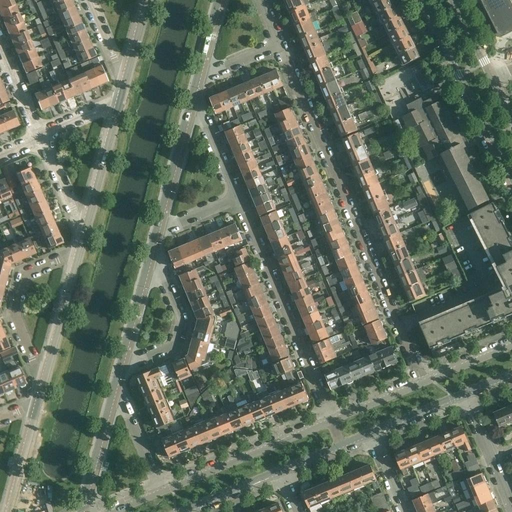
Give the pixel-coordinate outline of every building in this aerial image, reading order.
[(2,0),(0,1),(0,12),(15,5),(12,0),(14,0),(2,0)] [(55,16),(59,14),(74,8),(74,6),(74,5),(73,2),(72,2),(70,0),(68,0),(52,7),(55,16)] [(307,0),(285,0),(284,0),(287,6),(286,7),(288,11),(289,11),(290,13),(305,6),(310,4),(307,0)] [(328,0),(333,9),(337,8),(333,0),(328,0)] [(380,0),(372,4),(377,15),(394,6),(391,0),(380,0)] [(511,0),(480,0),(503,45),(511,40),(511,0)] [(40,2),(36,4),(39,13),(44,11),(40,2)] [(19,14),(15,5),(0,12),(0,15),(1,18),(2,18),(3,21),(19,14)] [(308,15),(305,6),(290,13),(290,14),(290,16),(291,19),(292,20),(295,25),(316,16),(315,12),(308,15)] [(377,15),(383,25),(399,16),(394,6),(377,15)] [(74,8),(59,14),(62,23),(78,16),(76,12),(77,11),(76,9),(74,8)] [(338,22),(343,19),(337,8),(333,9),(332,9),(338,22)] [(350,15),(346,17),(349,22),(349,24),(357,19),(354,14),(354,13),(350,15)] [(23,23),(19,14),(3,21),(5,24),(4,25),(6,29),(7,29),(7,30),(23,23)] [(78,16),(62,23),(66,31),(81,24),(81,23),(81,22),(80,19),(79,19),(78,16)] [(315,32),(312,23),(318,21),(316,16),(295,25),(297,31),(297,32),(298,35),(299,36),(300,38),(315,32)] [(383,25),(388,35),(404,26),(399,16),(383,25)] [(26,31),(23,23),(7,30),(8,31),(7,32),(8,35),(9,35),(11,38),(26,31)] [(81,24),(66,31),(69,39),(85,32),(83,29),(84,28),(83,25),(81,25),(81,24)] [(41,25),(36,27),(40,36),(44,33),(41,25)] [(305,50),(320,44),(336,38),(336,37),(348,32),(346,26),(337,30),(338,31),(318,39),(315,32),(300,38),(301,39),(300,41),(301,44),(303,44),(305,50)] [(388,35),(393,45),(410,37),(404,26),(388,35)] [(53,36),(50,28),(46,30),(49,37),(50,37),(51,38),(55,36),(55,35),(53,36)] [(30,40),(26,31),(11,38),(12,42),(13,45),(14,46),(14,47),(30,40)] [(69,48),(72,47),(88,40),(88,38),(87,35),(86,35),(85,32),(69,39),(66,40),(69,48)] [(351,32),(347,34),(352,45),(356,44),(351,32)] [(361,49),(365,47),(362,41),(362,42),(359,36),(356,37),(359,43),(361,49)] [(393,45),(398,56),(415,47),(410,37),(393,45)] [(18,55),(34,49),(30,40),(14,47),(15,48),(14,48),(16,52),(17,52),(18,55)] [(72,47),(76,55),(91,48),(90,45),(91,44),(90,41),(88,41),(88,40),(72,47)] [(326,56),(320,44),(305,50),(307,56),(307,57),(308,60),(309,61),(310,63),(326,56)] [(358,57),(362,56),(356,44),(352,45),(358,57)] [(365,47),(361,49),(366,59),(370,56),(368,52),(367,52),(365,47)] [(403,66),(420,58),(415,47),(398,56),(403,66)] [(91,48),(76,55),(80,63),(95,57),(95,55),(95,54),(94,51),(93,51),(91,48)] [(38,58),(34,49),(18,55),(20,59),(19,60),(21,63),(22,63),(22,64),(38,58)] [(61,61),(66,59),(62,51),(62,52),(58,53),(61,61)] [(331,69),(326,56),(310,63),(311,64),(310,66),(312,69),(313,69),(316,75),(331,69)] [(371,70),(375,68),(372,62),(371,63),(369,60),(371,59),(370,56),(366,59),(368,64),(371,70)] [(26,73),(41,66),(38,58),(22,64),(23,65),(22,66),(23,69),(24,70),(26,73)] [(67,58),(66,59),(61,61),(65,70),(71,67),(67,58)] [(89,61),(99,86),(101,85),(103,85),(105,84),(106,82),(107,82),(104,74),(100,66),(94,69),(93,65),(98,63),(96,58),(89,61)] [(60,65),(58,60),(50,63),(52,68),(60,65)] [(366,68),(365,69),(361,60),(357,62),(361,71),(359,71),(360,73),(366,70),(366,68)] [(89,61),(80,65),(82,70),(90,66),(92,70),(84,73),(91,89),(93,89),(95,88),(96,87),(99,86),(89,61)] [(423,64),(412,70),(423,92),(434,86),(423,64)] [(76,66),(72,68),(82,93),(85,92),(86,92),(89,91),(89,90),(91,89),(84,73),(77,76),(76,73),(78,73),(76,66)] [(67,80),(74,96),(75,96),(76,96),(79,95),(79,94),(82,93),(72,68),(68,70),(71,76),(72,76),(73,78),(67,80)] [(336,81),(331,69),(316,75),(318,81),(317,82),(319,86),(320,86),(321,88),(336,81)] [(364,81),(370,78),(366,70),(360,73),(364,81)] [(51,88),(57,103),(59,103),(60,103),(63,102),(63,101),(66,100),(57,79),(53,71),(48,73),(53,83),(56,82),(57,85),(51,88)] [(267,74),(274,90),(282,86),(276,71),(275,71),(274,71),(270,72),(270,73),(267,74)] [(35,72),(26,76),(30,85),(39,81),(38,80),(35,72)] [(266,93),(274,90),(267,74),(265,75),(263,75),(260,76),(260,77),(259,78),(266,93)] [(74,96),(67,80),(61,83),(59,78),(57,79),(66,100),(68,99),(69,99),(73,98),(73,97),(74,96)] [(258,97),(266,93),(259,78),(257,78),(254,79),(253,80),(251,81),(258,97)] [(57,103),(51,88),(48,80),(43,82),(42,79),(38,80),(39,81),(40,84),(42,91),(49,107),(52,106),(53,106),(56,105),(57,104),(57,103)] [(40,84),(39,81),(30,85),(32,90),(34,89),(33,87),(40,84)] [(243,85),(249,100),(258,97),(251,81),(249,82),(247,82),(244,83),(244,84),(243,85)] [(341,94),(336,81),(321,88),(321,89),(321,90),(322,94),(323,94),(326,100),(341,94)] [(365,83),(369,93),(375,90),(371,81),(365,83)] [(241,104),(249,100),(243,85),(242,85),(241,85),(238,86),(237,87),(235,88),(241,104)] [(233,107),(241,104),(235,88),(232,89),(231,89),(227,90),(227,91),(226,92),(233,107)] [(4,91),(0,92),(0,104),(9,101),(7,96),(6,92),(5,92),(4,91)] [(49,107),(42,91),(34,95),(41,110),(42,110),(43,110),(46,109),(46,108),(49,107)] [(225,111),(233,107),(226,92),(225,92),(224,92),(221,93),(221,94),(218,95),(225,111)] [(370,96),(375,106),(381,103),(376,93),(370,96)] [(346,106),(341,94),(326,100),(328,106),(328,107),(329,110),(330,111),(331,112),(346,106)] [(225,111),(218,95),(215,96),(214,96),(211,97),(211,98),(210,98),(217,114),(225,111)] [(278,100),(282,109),(291,106),(287,97),(278,100)] [(469,153),(451,118),(442,100),(433,104),(431,99),(423,102),(421,98),(406,105),(410,114),(401,118),(407,131),(410,130),(419,149),(422,147),(428,161),(435,157),(438,164),(445,161),(471,212),(490,204),(488,201),(489,200),(466,155),(469,153)] [(4,105),(0,106),(0,111),(5,109),(5,110),(11,107),(9,103),(4,105)] [(278,105),(271,107),(274,114),(280,111),(278,105)] [(336,125),(352,119),(346,106),(331,112),(332,114),(331,116),(333,119),(334,119),(336,125)] [(275,115),(279,124),(294,118),(294,117),(295,116),(293,112),(292,112),(290,108),(275,115)] [(272,115),(270,109),(264,111),(266,117),(272,115)] [(2,116),(8,130),(13,128),(14,129),(18,127),(18,126),(19,125),(15,118),(16,117),(15,113),(13,113),(12,111),(2,116)] [(257,114),(260,120),(266,117),(264,111),(257,114)] [(367,112),(358,116),(360,122),(369,118),(367,112)] [(279,124),(282,133),(298,127),(298,126),(298,125),(297,121),(296,121),(294,118),(279,124)] [(238,119),(230,122),(233,127),(240,124),(238,119)] [(264,119),(258,122),(261,127),(267,124),(264,119)] [(352,119),(336,125),(339,131),(338,132),(340,135),(341,136),(342,138),(357,131),(352,119)] [(229,122),(220,125),(223,131),(232,128),(229,122)] [(229,141),(244,135),(240,126),(225,133),(225,134),(225,135),(226,138),(227,138),(229,141)] [(282,133),(286,142),(302,136),(302,135),(302,134),(301,130),(300,130),(298,127),(282,133)] [(269,128),(264,130),(268,139),(272,137),(272,138),(273,137),(269,128)] [(259,129),(253,131),(256,139),(262,137),(259,129)] [(348,153),(363,146),(358,133),(343,140),(343,142),(343,143),(344,146),(345,147),(348,153)] [(395,133),(394,133),(390,135),(389,135),(394,147),(401,145),(395,133)] [(248,143),(244,135),(229,141),(230,144),(229,145),(230,148),(232,149),(248,143)] [(286,142),(290,151),(306,145),(305,144),(306,143),(304,139),(303,139),(302,136),(286,142)] [(376,144),(373,138),(368,140),(371,147),(376,144)] [(251,151),(248,143),(232,149),(232,150),(232,151),(233,154),(234,155),(236,158),(251,151)] [(290,151),(294,161),(310,154),(309,153),(310,152),(308,148),(307,148),(306,145),(290,151)] [(400,160),(406,157),(401,145),(394,147),(400,160)] [(368,159),(363,146),(348,153),(350,158),(350,159),(351,163),(352,163),(353,165),(368,159)] [(254,159),(251,151),(236,158),(237,160),(236,162),(237,165),(239,165),(239,166),(254,159)] [(294,161),(298,172),(314,165),(313,162),(314,161),(312,157),(311,157),(310,154),(294,161)] [(405,172),(411,169),(406,157),(400,160),(405,172)] [(258,168),(254,159),(239,166),(239,167),(239,168),(240,171),(241,172),(242,174),(258,168)] [(374,171),(368,159),(353,165),(354,167),(353,168),(355,171),(356,172),(358,178),(374,171)] [(298,172),(302,181),(318,174),(317,171),(317,170),(316,166),(315,166),(314,165),(298,172)] [(21,185),(35,179),(33,175),(33,173),(32,170),(30,169),(30,168),(16,175),(21,185)] [(261,176),(258,168),(242,174),(244,177),(243,178),(244,181),(246,182),(246,183),(261,176)] [(379,183),(374,171),(358,178),(361,183),(360,184),(361,188),(363,188),(363,190),(379,183)] [(417,182),(413,173),(407,176),(411,185),(417,182)] [(302,181),(306,190),(322,183),(320,180),(321,179),(320,175),(318,175),(318,174),(302,181)] [(246,184),(246,185),(247,188),(248,188),(249,191),(265,185),(261,176),(246,183),(246,184)] [(14,188),(15,188),(11,178),(5,180),(10,190),(14,189),(14,188)] [(21,185),(25,196),(39,190),(39,189),(40,188),(38,184),(37,184),(35,179),(21,185)] [(293,179),(285,182),(288,187),(295,184),(293,179)] [(0,198),(1,200),(3,205),(8,203),(9,205),(14,203),(11,196),(3,180),(0,181),(0,198)] [(306,190),(310,199),(326,193),(324,189),(325,188),(323,185),(322,185),(322,183),(306,190)] [(384,196),(379,183),(363,190),(364,192),(364,193),(365,196),(366,197),(369,202),(384,196)] [(265,185),(249,191),(250,193),(250,195),(251,198),(253,199),(268,193),(265,185)] [(294,186),(288,189),(291,195),(297,193),(294,186)] [(25,196),(30,206),(44,200),(44,199),(43,195),(41,195),(39,190),(25,196)] [(272,201),(268,193),(253,199),(253,200),(253,202),(254,205),(255,205),(256,208),(272,201)] [(310,199),(314,208),(329,202),(328,198),(329,197),(327,194),(326,194),(326,193),(310,199)] [(419,195),(417,196),(422,209),(428,206),(423,194),(419,195)] [(389,209),(384,196),(369,202),(371,208),(370,209),(372,213),(373,213),(374,215),(389,209)] [(30,206),(35,217),(49,211),(48,210),(49,209),(47,205),(46,205),(44,200),(30,206)] [(272,201),(256,208),(257,210),(257,212),(258,215),(259,215),(260,216),(275,210),(272,201)] [(314,208),(317,217),(333,211),(332,208),(333,207),(331,203),(330,203),(329,202),(314,208)] [(419,322),(430,349),(511,314),(511,240),(493,203),(490,204),(471,212),(467,214),(504,287),(420,322),(419,322)] [(428,222),(434,219),(428,206),(422,209),(428,222)] [(394,221),(389,209),(374,215),(374,216),(374,217),(375,221),(377,221),(379,227),(394,221)] [(35,217),(39,228),(53,222),(53,221),(53,219),(52,216),(51,216),(49,211),(35,217)] [(317,217),(321,226),(337,220),(336,219),(337,218),(336,214),(334,214),(333,211),(317,217)] [(19,216),(17,212),(8,216),(9,220),(19,216)] [(264,227),(280,220),(276,212),(261,218),(261,219),(260,221),(262,224),(263,224),(264,227)] [(305,223),(308,221),(307,219),(306,219),(304,214),(298,217),(301,224),(305,222),(305,223)] [(0,218),(0,223),(0,224),(9,220),(8,216),(0,218)] [(283,229),(280,220),(264,227),(265,229),(265,231),(266,233),(267,234),(268,235),(283,229)] [(321,226),(325,235),(341,228),(340,227),(341,226),(339,223),(338,223),(337,220),(321,226)] [(440,231),(435,220),(431,222),(436,233),(440,231)] [(394,221),(379,227),(381,233),(381,234),(382,237),(383,238),(384,240),(399,233),(394,221)] [(53,222),(39,228),(44,239),(58,233),(57,231),(58,230),(56,226),(55,226),(53,222)] [(7,223),(0,225),(0,231),(1,233),(10,229),(7,223)] [(227,228),(234,244),(242,240),(235,225),(234,225),(232,225),(229,226),(228,228),(227,228)] [(224,248),(234,244),(227,228),(225,228),(222,229),(221,231),(218,232),(224,248)] [(325,235),(328,244),(344,237),(344,236),(344,235),(343,231),(342,231),(341,228),(325,235)] [(287,237),(283,229),(268,235),(268,236),(267,237),(269,240),(270,241),(271,243),(287,237)] [(302,231),(295,233),(296,237),(298,237),(300,241),(305,239),(302,231)] [(214,252),(224,248),(218,232),(215,233),(213,233),(210,234),(208,236),(214,252)] [(58,233),(44,239),(48,249),(62,243),(62,242),(63,241),(61,237),(60,237),(58,233)] [(399,233),(384,240),(385,241),(384,242),(386,246),(387,246),(389,252),(405,246),(399,233)] [(446,243),(441,234),(435,236),(440,246),(446,243)] [(198,240),(205,256),(214,252),(208,236),(205,236),(202,238),(201,239),(198,240)] [(290,245),(287,237),(271,243),(272,246),(272,248),(273,250),(274,251),(275,252),(290,245)] [(328,244),(332,252),(348,246),(348,245),(348,244),(347,240),(345,240),(344,237),(328,244)] [(18,244),(24,258),(25,258),(26,259),(30,257),(30,255),(35,253),(28,239),(18,244)] [(195,260),(205,256),(198,240),(195,242),(193,241),(190,242),(189,244),(195,260)] [(18,244),(7,248),(14,263),(15,262),(16,263),(19,262),(20,260),(24,258),(18,244)] [(195,260),(189,244),(188,245),(186,244),(183,246),(182,247),(179,248),(185,264),(195,260)] [(445,244),(436,248),(440,256),(448,252),(445,244)] [(275,253),(274,254),(276,257),(277,257),(278,260),(294,254),(293,253),(297,252),(303,250),(301,247),(292,251),(290,245),(275,252),(275,253)] [(332,252),(336,261),(352,255),(351,254),(352,253),(350,249),(349,249),(348,246),(332,252)] [(410,258),(405,246),(389,252),(392,258),(391,259),(393,262),(394,263),(395,265),(410,258)] [(7,248),(0,251),(0,259),(3,265),(9,267),(10,265),(14,263),(7,248)] [(170,252),(169,253),(176,268),(185,264),(179,248),(176,250),(174,249),(171,251),(170,252)] [(233,259),(236,266),(250,260),(245,248),(237,252),(234,253),(236,258),(233,259)] [(297,262),(294,254),(278,260),(279,263),(279,264),(280,267),(281,267),(282,269),(297,262)] [(336,261),(340,270),(355,264),(355,262),(355,261),(354,258),(353,258),(352,255),(336,261)] [(452,256),(442,260),(447,271),(456,267),(452,256)] [(415,271),(410,258),(395,265),(395,266),(395,267),(396,271),(397,271),(400,277),(415,271)] [(0,274),(7,276),(8,275),(9,271),(8,270),(9,267),(3,265),(0,259),(0,274)] [(301,270),(297,262),(282,269),(281,271),(283,274),(284,274),(285,277),(301,270)] [(239,280),(253,274),(254,273),(255,271),(253,268),(252,268),(250,263),(235,269),(239,280)] [(214,266),(217,274),(223,272),(221,267),(220,264),(214,266)] [(340,270),(344,281),(360,274),(359,272),(359,270),(358,267),(357,267),(355,264),(340,270)] [(321,267),(325,276),(329,274),(325,265),(321,267)] [(183,285),(199,279),(197,273),(204,270),(203,266),(193,271),(189,272),(185,274),(180,276),(181,279),(181,281),(182,284),(183,284),(183,285)] [(448,272),(450,271),(455,283),(462,280),(456,267),(447,271),(448,272)] [(422,268),(415,271),(400,277),(402,283),(402,284),(403,287),(404,288),(405,290),(420,283),(427,280),(422,268)] [(304,279),(301,270),(285,277),(286,279),(286,281),(287,284),(288,284),(288,285),(304,279)] [(239,280),(244,290),(259,284),(257,280),(258,278),(256,275),(255,275),(254,273),(253,274),(239,280)] [(344,281),(348,290),(364,283),(362,280),(363,279),(361,276),(360,275),(360,274),(344,281)] [(187,294),(203,287),(213,283),(212,279),(201,284),(199,279),(183,285),(184,286),(183,288),(185,290),(186,291),(187,294)] [(307,287),(304,279),(288,285),(289,286),(288,287),(289,290),(291,291),(292,293),(307,287)] [(348,290),(351,298),(367,292),(366,289),(367,288),(365,284),(364,284),(364,283),(348,290)] [(420,283),(405,290),(406,291),(405,292),(407,296),(408,296),(410,302),(426,296),(420,283)] [(244,290),(248,300),(263,294),(263,293),(263,292),(262,289),(261,288),(259,284),(244,290)] [(292,293),(292,294),(293,296),(292,297),(294,300),(295,301),(295,302),(311,295),(309,290),(316,287),(315,284),(308,287),(307,287),(292,293)] [(207,296),(203,287),(187,294),(188,297),(188,299),(189,301),(190,302),(191,303),(207,296)] [(351,298),(355,307),(371,301),(370,298),(370,297),(369,293),(368,293),(367,292),(351,298)] [(248,300),(252,310),(267,304),(266,300),(266,299),(265,295),(263,295),(263,294),(248,300)] [(314,304),(311,295),(295,302),(296,302),(295,304),(296,307),(298,308),(299,310),(314,304)] [(210,305),(207,296),(191,303),(191,304),(191,305),(192,308),(193,309),(194,312),(210,305)] [(302,318),(318,312),(316,307),(325,303),(324,300),(315,303),(314,304),(299,310),(300,313),(299,314),(301,317),(302,318)] [(355,307),(359,316),(374,309),(374,308),(374,307),(372,302),(371,302),(371,301),(355,307)] [(340,314),(346,311),(344,307),(343,308),(341,302),(340,303),(336,305),(340,314)] [(252,310),(256,321),(272,314),(271,314),(272,312),(270,309),(269,309),(267,304),(252,310)] [(198,321),(199,320),(214,314),(210,305),(194,312),(196,315),(195,316),(197,319),(198,320),(198,321)] [(230,308),(219,312),(221,317),(232,313),(230,308)] [(359,316),(363,325),(378,319),(377,315),(378,314),(376,311),(375,311),(374,309),(359,316)] [(306,327),(326,318),(324,314),(319,316),(318,312),(302,318),(303,319),(302,320),(303,324),(305,324),(306,327)] [(196,329),(212,334),(214,327),(211,326),(213,319),(212,316),(214,315),(214,314),(199,320),(198,321),(197,323),(196,324),(195,327),(196,328),(196,329)] [(240,325),(244,323),(244,322),(245,321),(243,314),(240,315),(236,317),(240,325)] [(256,321),(261,331),(276,325),(274,320),(275,319),(273,316),(272,315),(272,314),(256,321)] [(309,335),(325,329),(323,324),(328,322),(326,318),(306,327),(307,329),(306,331),(308,334),(309,334),(309,335)] [(368,336),(383,330),(382,326),(382,325),(381,322),(380,322),(379,320),(364,327),(368,336)] [(225,337),(236,340),(239,330),(235,321),(227,324),(225,337)] [(261,331),(265,341),(280,335),(280,334),(280,333),(279,330),(278,329),(276,325),(261,331)] [(325,329),(309,335),(310,336),(309,337),(310,340),(312,341),(313,344),(334,335),(331,326),(325,329)] [(209,343),(212,334),(196,329),(195,330),(194,332),(193,334),(194,336),(193,339),(209,343)] [(372,345),(377,343),(387,339),(386,337),(387,336),(386,333),(384,333),(383,330),(368,336),(372,345)] [(265,341),(269,352),(284,345),(283,341),(283,340),(282,336),(281,336),(280,335),(265,341)] [(0,338),(0,351),(9,347),(9,346),(7,342),(4,337),(0,338)] [(206,353),(209,343),(193,339),(192,342),(191,343),(190,346),(191,348),(190,348),(206,353)] [(317,355),(350,342),(350,341),(346,343),(344,339),(331,345),(329,339),(314,346),(314,347),(314,348),(315,351),(316,351),(317,355)] [(250,341),(237,346),(239,352),(253,346),(250,341)] [(321,364),(332,360),(336,358),(334,352),(342,349),(342,348),(351,344),(350,342),(317,355),(319,358),(318,359),(319,362),(320,362),(321,364)] [(268,364),(289,356),(288,355),(289,354),(287,350),(286,350),(284,345),(269,352),(264,354),(268,364)] [(2,361),(18,354),(15,347),(0,353),(0,355),(1,358),(2,361)] [(380,352),(387,367),(391,365),(393,366),(396,364),(397,363),(398,362),(392,347),(380,352)] [(186,357),(191,370),(200,366),(201,364),(203,365),(209,363),(211,354),(206,353),(190,348),(190,350),(189,351),(188,353),(189,356),(186,357)] [(380,352),(369,356),(376,372),(377,371),(378,372),(382,370),(382,369),(387,367),(380,352)] [(234,356),(234,359),(236,365),(242,362),(240,354),(234,356)] [(369,356),(358,361),(364,376),(369,374),(371,375),(374,373),(375,372),(376,372),(369,356)] [(289,358),(273,365),(278,376),(285,373),(294,370),(294,369),(294,367),(293,363),(291,362),(289,358)] [(174,363),(173,364),(176,371),(180,381),(191,376),(184,359),(179,361),(178,360),(174,362),(174,363)] [(358,361),(347,366),(354,381),(355,380),(356,381),(360,379),(360,378),(364,376),(358,361)] [(173,364),(166,367),(169,373),(176,371),(173,364)] [(136,379),(135,381),(137,384),(139,384),(139,386),(156,379),(163,376),(169,373),(166,365),(159,368),(136,378),(136,379)] [(347,366),(336,370),(343,386),(347,384),(349,384),(353,382),(353,381),(354,381),(347,366)] [(8,373),(15,389),(19,387),(21,388),(24,386),(25,384),(26,384),(19,368),(8,373)] [(343,386),(336,370),(325,375),(331,390),(333,390),(334,390),(338,389),(338,387),(343,386)] [(176,371),(169,373),(173,383),(174,383),(177,381),(180,381),(176,371)] [(255,372),(247,371),(250,379),(253,378),(254,375),(255,372)] [(8,373),(0,376),(0,384),(4,393),(5,393),(6,394),(10,392),(10,391),(15,389),(8,373)] [(199,390),(206,387),(202,378),(196,380),(199,390)] [(139,386),(138,388),(140,391),(142,392),(144,396),(160,389),(156,379),(139,386)] [(177,381),(174,383),(178,394),(182,392),(177,381)] [(301,383),(291,388),(297,404),(302,402),(303,404),(307,402),(307,400),(308,400),(301,383)] [(291,388),(280,392),(287,409),(288,408),(289,409),(293,408),(293,406),(297,404),(291,388)] [(160,389),(144,396),(146,401),(144,402),(146,406),(148,406),(148,407),(165,400),(160,389)] [(198,391),(187,396),(191,408),(200,394),(198,391)] [(280,392),(269,397),(276,413),(281,411),(283,412),(286,411),(286,409),(287,409),(280,392)] [(231,395),(227,397),(230,406),(235,405),(231,395)] [(269,397),(259,401),(266,418),(266,417),(268,418),(271,417),(272,415),(276,413),(269,397)] [(148,407),(147,409),(149,413),(151,413),(153,417),(169,410),(165,400),(148,407)] [(259,401),(248,405),(255,422),(260,420),(261,421),(265,420),(265,418),(266,418),(259,401)] [(248,405),(237,410),(244,426),(245,426),(246,427),(250,426),(250,424),(255,422),(248,405)] [(511,424),(505,409),(493,413),(499,427),(506,424),(507,426),(511,424)] [(169,410),(153,417),(155,422),(154,424),(155,427),(157,427),(157,428),(168,424),(174,421),(169,410)] [(237,410),(227,414),(234,431),(236,432),(239,430),(240,428),(244,426),(237,410)] [(227,414),(216,419),(223,435),(227,433),(229,434),(233,433),(233,431),(234,431),(227,414)] [(216,419),(205,423),(212,440),(213,440),(214,440),(218,439),(218,437),(223,435),(216,419)] [(205,423),(195,428),(202,444),(206,442),(208,443),(211,442),(211,440),(212,440),(205,423)] [(157,428),(157,429),(159,433),(166,431),(170,429),(168,424),(157,428)] [(450,432),(457,448),(463,445),(466,452),(471,450),(461,427),(457,429),(456,428),(451,430),(452,431),(450,432)] [(195,428),(184,432),(191,449),(192,448),(193,449),(197,448),(197,446),(202,444),(195,428)] [(163,448),(161,450),(164,457),(167,458),(169,457),(169,458),(171,457),(172,458),(175,457),(176,455),(180,453),(174,436),(170,429),(166,431),(169,438),(162,441),(165,447),(163,448)] [(445,452),(457,448),(450,432),(449,432),(449,431),(443,433),(444,434),(439,437),(445,452)] [(511,439),(511,431),(502,435),(505,442),(511,439)] [(184,432),(174,436),(180,453),(185,451),(187,452),(190,451),(190,449),(191,449),(184,432)] [(434,457),(445,452),(439,437),(438,437),(437,436),(432,438),(433,439),(428,441),(434,457)] [(423,462),(434,457),(428,441),(427,442),(426,441),(421,443),(422,444),(417,446),(423,462)] [(412,466),(423,462),(417,446),(416,446),(415,445),(410,448),(410,449),(405,451),(412,466)] [(412,466),(405,451),(403,452),(403,451),(397,453),(398,454),(395,455),(404,477),(409,475),(406,469),(412,466)] [(467,469),(478,464),(473,454),(467,457),(469,462),(465,464),(467,469)] [(480,469),(478,464),(467,469),(469,473),(480,469)] [(359,470),(365,486),(372,483),(375,489),(379,487),(370,465),(365,467),(364,466),(359,468),(360,470),(359,470)] [(354,490),(365,486),(359,470),(354,472),(353,471),(348,473),(348,474),(348,475),(354,490)] [(456,479),(454,473),(448,475),(451,481),(456,479)] [(466,491),(471,489),(485,483),(482,474),(463,482),(466,491)] [(343,495),(354,490),(348,475),(343,477),(342,476),(337,478),(338,479),(337,479),(343,495)] [(332,500),(343,495),(337,479),(332,481),(331,480),(326,482),(326,483),(326,484),(332,500)] [(413,487),(418,485),(419,484),(417,479),(411,481),(413,487)] [(454,487),(452,483),(446,486),(448,490),(451,497),(455,495),(454,496),(451,488),(454,487)] [(471,489),(466,491),(470,499),(473,498),(489,491),(485,483),(471,489)] [(321,504),(332,500),(326,484),(321,486),(320,485),(315,487),(315,488),(314,488),(321,504)] [(420,490),(418,485),(413,487),(408,489),(410,494),(420,490)] [(436,490),(438,494),(448,490),(446,486),(436,490)] [(321,504),(314,488),(310,490),(309,489),(304,491),(305,493),(303,493),(311,511),(316,511),(315,507),(321,504)] [(422,494),(420,490),(410,494),(412,499),(422,494)] [(493,500),(489,491),(473,498),(474,500),(476,500),(479,506),(493,500)] [(428,494),(412,500),(417,511),(432,505),(437,503),(432,492),(428,494)] [(374,508),(378,506),(376,501),(384,498),(382,493),(370,498),(374,508)] [(386,503),(384,498),(376,501),(378,506),(386,503)] [(488,511),(496,509),(493,500),(479,506),(481,511),(488,511)] [(267,508),(269,511),(282,511),(279,503),(275,505),(275,503),(270,506),(270,507),(267,508)] [(374,508),(376,511),(377,511),(388,508),(386,503),(378,506),(374,508)]
